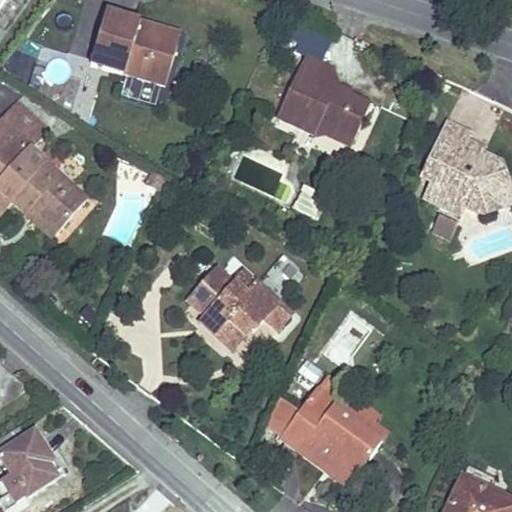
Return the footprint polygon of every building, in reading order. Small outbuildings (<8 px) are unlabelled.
[(165,89),(177,48),(136,36),(139,25),(105,15),(90,67),(165,89)] [(136,36),(177,48),(180,37),(139,25),(136,36)] [(323,62),(331,39),(306,30),(298,53),(323,62)] [(328,134),(352,146),(370,107),(348,97),(325,86),(332,72),(304,59),(276,120),(314,138),(320,126),(327,129),(328,134)] [(325,86),(348,97),(350,94),(340,88),(332,72),(325,86)] [(75,100),(64,97),(61,107),(72,110),(75,100)] [(0,217),(12,204),(27,217),(33,211),(58,233),(87,201),(30,150),(48,129),(18,102),(0,122),(0,217)] [(498,188),(507,185),(500,165),(482,157),(479,163),(462,156),(468,144),(471,136),(445,124),(419,180),(429,184),(422,201),(460,219),(465,208),(481,216),(495,211),(491,202),(498,188)] [(320,126),(314,138),(324,137),(351,149),(352,146),(328,134),(327,129),(320,126)] [(484,152),(468,144),(462,156),(479,163),(482,157),(484,152)] [(146,187),(159,193),(164,182),(151,176),(146,187)] [(511,204),(511,198),(507,185),(498,188),(491,202),(495,211),(511,204)] [(329,200),(303,187),(291,211),(317,224),(329,200)] [(33,211),(27,217),(52,240),(58,233),(33,211)] [(438,219),(431,233),(450,242),(457,227),(438,219)] [(294,292),(305,274),(282,260),(272,277),(294,292)] [(254,284),(244,296),(231,284),(217,271),(188,303),(206,319),(200,325),(231,353),(251,331),(253,333),(263,321),(276,333),(290,317),(254,284)] [(244,296),(254,284),(242,273),(231,284),(244,296)] [(306,362),(297,374),(314,386),(323,374),(306,362)] [(345,390),(329,377),(319,390),(336,403),(345,390)] [(334,413),(339,406),(318,391),(301,415),(281,442),(323,473),(330,464),(355,482),(380,447),(334,413)] [(281,442),(301,415),(279,400),(264,430),(281,442)] [(334,413),(380,447),(388,436),(374,426),(381,417),(362,403),(356,411),(342,402),(339,406),(334,413)] [(0,457),(26,441),(20,431),(0,444),(0,457)] [(1,483),(16,506),(56,481),(47,468),(52,464),(34,436),(26,441),(0,457),(0,459),(11,477),(1,483)] [(348,491),(355,482),(330,464),(323,473),(348,491)] [(511,511),(511,504),(462,481),(447,511),(511,511)]
